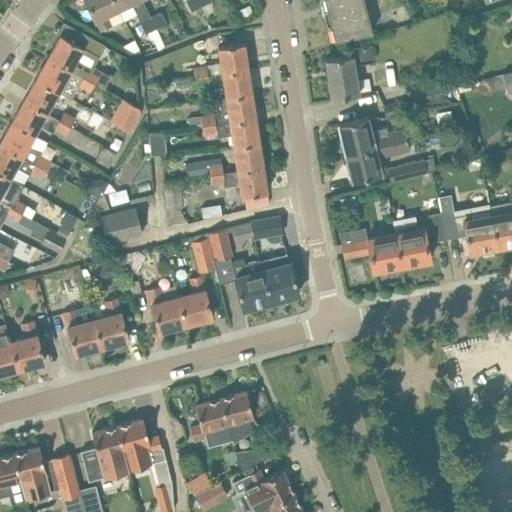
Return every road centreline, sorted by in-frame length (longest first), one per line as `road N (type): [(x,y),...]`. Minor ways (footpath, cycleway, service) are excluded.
road 1 (residential): [(0,413),(335,324)]
road 2 (residential): [(335,324),(275,0)]
road 3 (residential): [(335,324),(511,289)]
